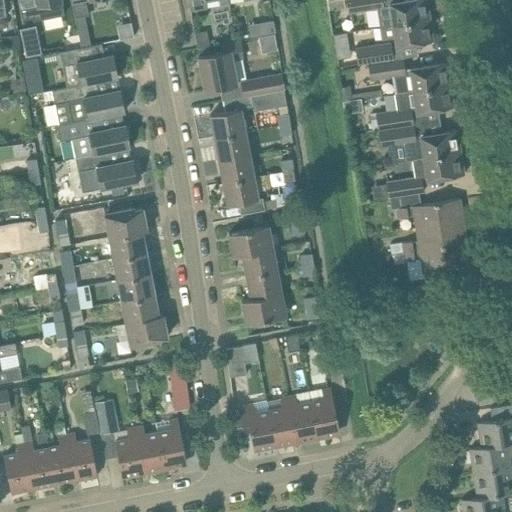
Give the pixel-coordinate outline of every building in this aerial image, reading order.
[(18,0),(23,23),(64,14),(61,0),(18,0)] [(71,0),(72,3),(75,18),(85,16),(90,15),(86,0),(71,0)] [(229,0),(187,0),(190,9),(209,6),(208,0),(219,0),(221,5),(230,3),(229,0)] [(348,11),(345,0),(334,0),(336,13),(348,11)] [(380,26),(429,18),(426,0),(404,0),(389,3),(389,5),(383,5),(382,0),(345,0),(348,11),(348,13),(377,8),(380,26)] [(85,16),(75,18),(81,48),(89,46),(91,46),(85,16)] [(429,18),(380,26),(382,39),(394,37),(396,47),(433,41),(429,18)] [(263,50),(277,49),(274,19),(250,22),(252,37),(261,36),(263,50)] [(19,48),(18,34),(2,37),(4,50),(19,48)] [(244,59),(241,41),(223,45),(224,51),(198,56),(205,90),(237,83),(233,61),(244,59)] [(40,43),(24,46),(26,57),(42,53),(40,43)] [(355,50),(357,65),(367,63),(392,59),(389,43),(355,48),(355,50)] [(118,76),(113,55),(92,59),(89,46),(81,48),(61,52),(68,87),(96,81),(118,76)] [(38,57),(24,60),(26,74),(40,71),(38,57)] [(449,85),(446,62),(404,69),(402,58),(392,59),(367,63),(370,81),(391,77),(394,93),(449,85)] [(237,97),(283,89),(284,89),(281,74),(241,81),(244,95),(236,97),(236,98),(237,97)] [(66,101),(70,123),(88,119),(101,116),(125,111),(120,90),(99,94),(96,81),(68,87),(53,90),(56,103),(66,101)] [(377,127),(378,132),(414,127),(412,113),(453,107),(449,85),(394,93),(396,110),(369,114),(371,128),(377,127)] [(252,111),(286,105),(283,89),(237,97),(237,98),(250,96),(252,111)] [(210,115),(214,137),(246,131),(242,109),(210,115)] [(278,126),(289,123),(288,113),(276,115),(278,126)] [(89,134),(93,155),(108,151),(130,146),(125,125),(104,129),(101,116),(88,119),(70,123),(56,126),(59,141),(89,134)] [(291,134),(289,123),(278,126),(280,136),(291,134)] [(412,159),(460,151),(457,130),(421,135),(422,139),(416,140),(414,127),(378,132),(381,148),(404,145),(406,160),(412,159)] [(214,137),(218,160),(250,154),(246,131),(214,137)] [(137,181),(132,159),(111,164),(108,151),(93,155),(66,160),(68,170),(77,168),(82,192),(110,186),(122,184),(137,181)] [(385,181),(388,197),(401,195),(424,191),(422,179),(428,179),(428,180),(464,174),(460,151),(412,159),(414,177),(385,181)] [(218,160),(223,183),(255,177),(250,154),(218,160)] [(28,172),(38,171),(36,158),(26,160),(28,172)] [(282,171),(293,169),(291,158),(280,160),(282,171)] [(295,180),(293,169),(282,171),(284,181),(295,180)] [(38,171),(28,172),(30,185),(40,184),(38,171)] [(259,199),(255,177),(223,183),(227,205),(239,203),(241,214),(265,210),(277,208),(275,199),(263,201),(262,199),(259,199)] [(122,184),(110,186),(112,194),(124,192),(122,184)] [(415,215),(417,227),(463,220),(459,198),(403,207),(401,195),(388,197),(388,198),(389,197),(391,209),(397,208),(399,217),(415,215)] [(36,220),(46,218),(44,205),(34,207),(36,220)] [(103,213),(107,230),(145,222),(142,208),(134,209),(134,207),(103,213)] [(291,224),(302,222),(300,211),(290,213),(291,224)] [(46,218),(36,220),(38,233),(49,231),(46,218)] [(65,219),(54,220),(56,233),(67,231),(65,219)] [(405,251),(405,252),(466,242),(463,220),(417,227),(418,238),(403,241),(403,242),(390,244),(391,254),(405,251)] [(107,230),(110,246),(144,240),(142,231),(147,230),(145,222),(107,230)] [(303,233),(302,222),(291,224),(293,234),(303,233)] [(228,233),(231,248),(272,240),(269,225),(228,233)] [(58,246),(69,244),(67,231),(56,233),(58,246)] [(110,246),(113,263),(147,256),(144,240),(110,246)] [(242,255),(243,261),(275,255),(272,240),(231,248),(233,256),(242,255)] [(466,242),(405,252),(406,261),(421,259),(423,271),(444,268),(470,264),(466,242)] [(71,249),(59,251),(62,267),(73,265),(71,249)] [(302,266),(313,264),(311,254),(300,255),(302,266)] [(243,261),(246,276),(278,270),(275,255),(243,261)] [(113,263),(116,279),(150,273),(147,256),(113,263)] [(314,274),(313,264),(302,266),(303,276),(314,274)] [(65,283),(76,281),(73,265),(62,267),(65,283)] [(446,278),(444,268),(423,271),(424,278),(425,282),(446,278)] [(246,276),(249,292),(280,286),(278,270),(246,276)] [(57,284),(55,273),(45,275),(47,286),(57,284)] [(116,279),(119,296),(153,289),(150,273),(116,279)] [(47,286),(45,275),(36,276),(38,288),(47,286)] [(57,284),(47,286),(50,300),(59,299),(57,284)] [(241,300),(243,308),(283,301),(280,286),(249,292),(250,298),(241,300)] [(119,296),(122,312),(156,306),(153,289),(119,296)] [(77,293),(67,294),(69,310),(80,308),(77,293)] [(314,296),(303,298),(307,319),(318,317),(314,296)] [(283,301),(243,308),(246,324),(286,316),(283,301)] [(122,312),(126,329),(164,322),(163,314),(158,315),(156,306),(122,312)] [(72,326),(82,324),(80,308),(69,310),(72,326)] [(63,320),(53,322),(55,334),(65,332),(63,320)] [(164,322),(126,329),(129,345),(160,340),(159,338),(167,336),(164,322)] [(329,327),(315,330),(324,374),(339,370),(329,327)] [(84,329),(73,331),(75,344),(86,342),(84,329)] [(55,334),(57,347),(67,346),(65,332),(55,334)] [(300,349),(296,334),(285,336),(288,351),(300,349)] [(77,356),(88,354),(86,342),(75,344),(77,356)] [(1,370),(0,364),(0,356),(16,353),(14,343),(0,345),(0,382),(21,379),(19,367),(1,370)] [(226,349),(230,376),(246,374),(242,346),(226,349)] [(135,378),(125,380),(128,392),(137,390),(135,378)] [(0,390),(0,411),(11,409),(7,389),(0,390)] [(324,399),(309,402),(316,438),(336,434),(339,430),(331,389),(322,391),(324,399)] [(297,396),(288,397),(297,442),(316,438),(309,402),(298,404),(297,396)] [(282,408),(270,410),(277,446),(297,442),(288,397),(280,399),(282,408)] [(277,446),(270,410),(256,413),(254,404),(245,406),(253,447),(257,450),(277,446)] [(104,410),(98,411),(102,435),(118,432),(112,408),(104,410)] [(85,413),(89,436),(100,434),(96,411),(85,413)] [(245,413),(234,415),(236,428),(246,427),(245,413)] [(511,416),(477,422),(481,447),(510,442),(510,443),(511,442),(511,416)] [(170,428),(155,431),(163,469),(183,465),(186,461),(177,419),(168,421),(170,428)] [(59,445),(47,448),(54,484),(76,480),(67,435),(65,435),(63,422),(55,423),(59,445)] [(20,427),(22,433),(33,488),(54,484),(47,448),(34,450),(29,425),(20,427)] [(144,425),(133,427),(142,473),(163,469),(155,431),(145,433),(144,425)] [(142,473),(133,427),(126,429),(128,436),(114,439),(122,477),(142,473)] [(33,488),(22,433),(13,435),(15,444),(16,444),(18,453),(4,456),(11,493),(33,488)] [(74,433),(67,435),(76,480),(97,476),(93,456),(90,439),(76,442),(74,433)] [(469,448),(473,473),(511,467),(509,457),(511,456),(510,443),(510,442),(481,447),(469,448)] [(473,473),(477,497),(502,493),(502,494),(511,492),(511,466),(511,467),(473,473)] [(461,499),(462,511),(501,511),(501,508),(504,507),(502,494),(502,493),(477,497),(461,499)]
